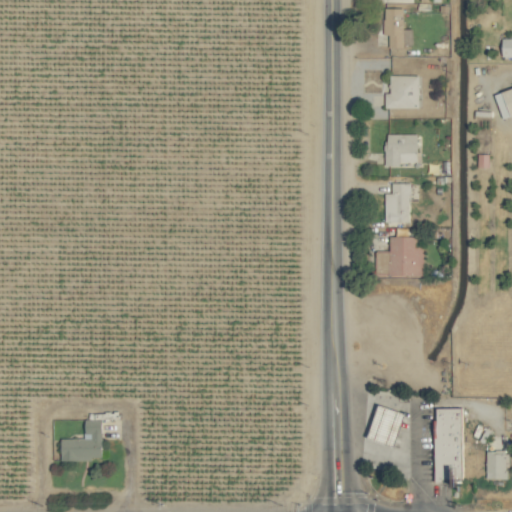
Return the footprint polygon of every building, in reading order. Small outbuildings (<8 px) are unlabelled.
[(389,45),(412,46),(413,28),(403,28),(404,7),(385,7),(385,35),(389,35),(389,45)] [(502,56),(511,55),(511,37),(502,37),(502,56)] [(385,107),(418,107),(418,74),(389,74),(389,93),(385,92),(385,107)] [(511,87),(494,94),(503,118),(511,114),(511,87)] [(417,133),(386,133),(385,163),(417,164),(417,133)] [(489,166),(490,153),(478,153),(477,166),(489,166)] [(384,193),(384,223),(409,223),(409,182),(392,182),(391,193),(384,193)] [(416,235),(389,235),(389,250),(376,250),(376,275),(424,274),(423,245),(416,245),(416,235)] [(461,407),(435,407),(436,482),(462,482),(461,407)] [(102,419),(85,419),(85,438),(61,438),(61,458),(101,459),(102,419)] [(507,479),(508,451),(487,451),(486,478),(507,479)]
